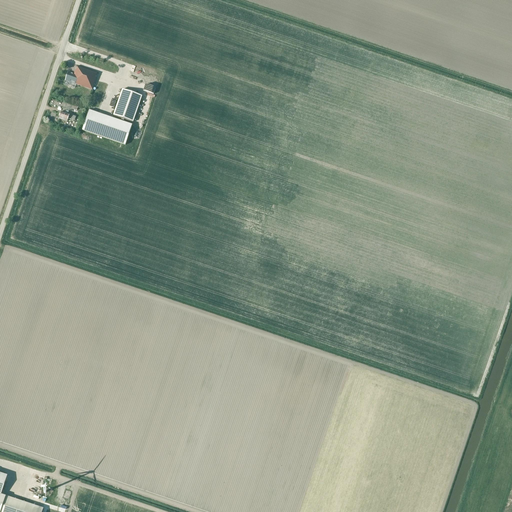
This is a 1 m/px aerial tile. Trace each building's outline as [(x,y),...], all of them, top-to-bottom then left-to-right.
[(95,78),(97,73),(77,67),(76,71),(75,71),(74,74),(68,72),(65,81),(92,91),(96,78),(95,78)] [(142,96),(122,89),(113,116),(133,123),(142,96)] [(132,125),(89,110),(82,131),(125,146),(132,125)] [(76,117),(61,112),(58,118),(67,121),(68,119),(71,120),(75,121),(76,117)] [(34,501),(34,494),(19,493),(19,500),(34,501)] [(0,497),(0,511),(42,511),(43,509),(1,495),(0,497)]
